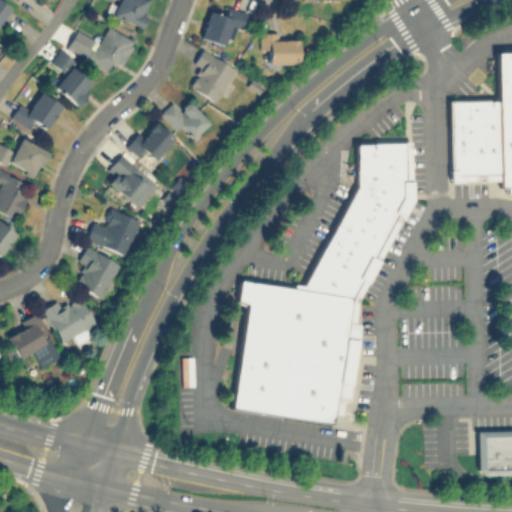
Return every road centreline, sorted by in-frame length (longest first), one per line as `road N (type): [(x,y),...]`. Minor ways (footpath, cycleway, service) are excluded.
road 1 (tertiary): [(423,0),(327,67),(225,168),(144,295),(84,446)]
road 2 (tertiary): [(106,452),(137,362),(177,282),(227,206),(315,113)]
road 3 (residential): [(0,287),(45,254),(77,150),(109,108),(144,81),(178,0)]
road 4 (tertiary): [(373,503),(106,452)]
road 5 (tertiary): [(94,485),(235,511)]
road 6 (tertiary): [(315,113),(425,30)]
